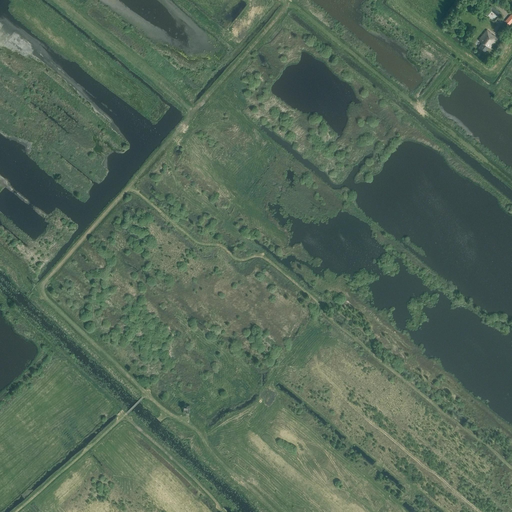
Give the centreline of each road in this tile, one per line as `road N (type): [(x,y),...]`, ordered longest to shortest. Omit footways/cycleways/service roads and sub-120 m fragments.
road 1 (track): [(129,186),(199,244),(219,245),(239,261),(264,258),(511,468)]
road 2 (track): [(192,112),(289,4),(511,182)]
road 3 (track): [(145,394),(42,293),(129,186)]
road 4 (track): [(129,186),(192,112),(57,0)]
road 5 (track): [(275,511),(213,456),(196,429),(145,394)]
road 6 (track): [(16,511),(124,414)]
road 7 (track): [(124,414),(223,511)]
